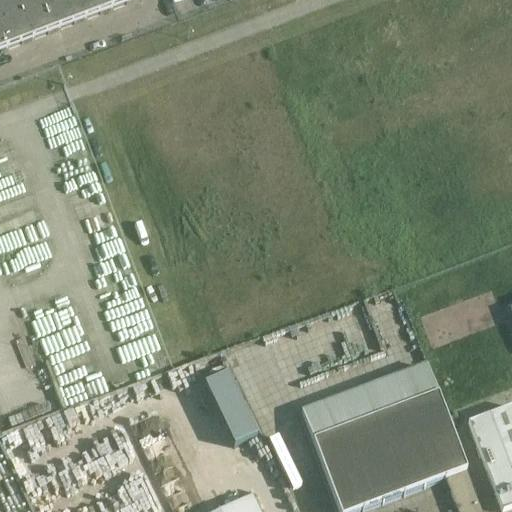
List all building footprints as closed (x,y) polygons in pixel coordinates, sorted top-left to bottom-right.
[(0,0),(0,11),(19,5),(16,0),(0,0)] [(30,0),(19,5),(33,42),(59,32),(46,0),(30,0)] [(46,0),(59,32),(85,22),(76,0),(46,0)] [(76,0),(85,22),(111,12),(106,0),(76,0)] [(106,0),(111,12),(138,2),(137,0),(106,0)] [(0,11),(0,34),(7,52),(33,42),(19,5),(0,11)] [(91,248),(118,240),(97,170),(71,178),(79,205),(91,201),(96,216),(83,221),(91,248)] [(455,511),(479,511),(427,369),(301,416),(336,511),(369,511),(445,484),(455,511)] [(201,387),(231,450),(254,439),(224,376),(201,387)] [(511,408),(467,427),(499,511),(509,511),(511,511),(511,408)] [(256,511),(251,501),(227,511),(256,511)]
